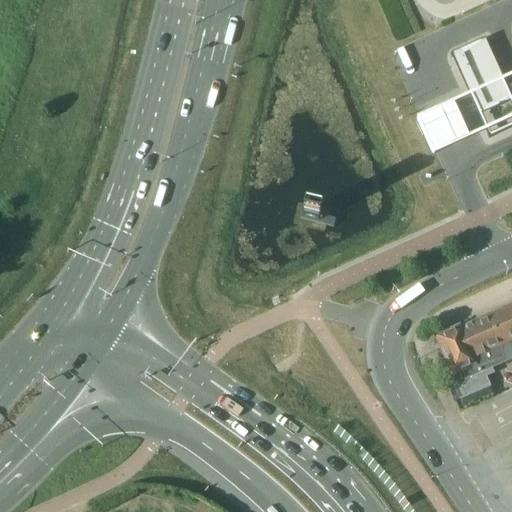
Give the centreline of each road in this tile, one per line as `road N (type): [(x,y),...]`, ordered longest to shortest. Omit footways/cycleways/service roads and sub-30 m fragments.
road 1 (secondary): [(111,323),(177,168),(220,0)]
road 2 (secondary): [(172,0),(111,225),(61,313)]
road 3 (unclassified): [(198,378),(230,338),(292,310),(319,308),(390,327)]
road 4 (motorway): [(359,511),(198,378)]
road 5 (tertiary): [(476,511),(397,381),(386,343),(390,327)]
road 6 (unclassified): [(44,511),(130,468),(169,417)]
road 7 (motorway): [(169,417),(285,511)]
road 8 (primary): [(0,482),(32,450),(85,361)]
road 9 (tertiary): [(390,327),(409,303),(511,253)]
